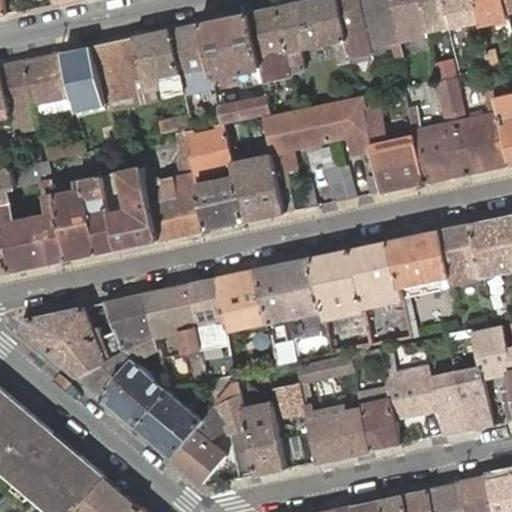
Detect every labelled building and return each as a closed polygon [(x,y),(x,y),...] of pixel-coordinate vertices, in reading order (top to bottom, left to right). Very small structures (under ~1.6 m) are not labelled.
[(308,0),(279,6),(295,72),(307,69),(301,48),(306,47),(315,45),(321,44),(330,42),(335,41),(339,62),(353,59),(353,57),(340,0),(308,0)] [(362,0),(340,0),(353,57),(358,56),(358,51),(373,47),(362,0)] [(391,0),(362,0),(373,47),(373,49),(379,48),(385,46),(393,44),(396,56),(404,55),(400,33),(391,0)] [(420,0),(391,0),(400,33),(404,55),(416,53),(414,40),(424,38),(430,37),(428,32),(420,0)] [(442,0),(420,0),(428,32),(436,30),(441,29),(449,27),(442,0)] [(442,0),(449,27),(458,25),(463,24),(470,22),(480,21),(479,18),(474,0),(442,0)] [(474,0),(479,18),(480,21),(480,22),(509,17),(508,10),(507,7),(505,0),(474,0)] [(279,75),(295,72),(279,6),(250,13),(265,78),(270,77),(279,75)] [(258,84),(266,83),(265,78),(250,13),(201,23),(214,78),(235,73),(241,72),(243,82),(250,81),(248,71),(255,69),(258,84)] [(206,86),(216,84),(214,78),(201,23),(171,29),(182,74),(185,86),(185,90),(200,87),(206,86)] [(171,29),(137,36),(150,90),(150,91),(152,100),(166,97),(164,91),(185,86),(182,74),(171,29)] [(108,101),(150,91),(150,90),(137,36),(92,46),(108,101)] [(77,108),(80,118),(87,116),(85,109),(92,108),(97,106),(109,104),(108,101),(92,46),(63,52),(75,97),(77,108)] [(488,56),(487,51),(479,53),(481,60),(489,59),(488,56)] [(63,52),(25,60),(36,106),(37,113),(44,112),(42,105),(75,97),(63,52)] [(489,59),(491,67),(500,65),(497,54),(488,56),(489,59)] [(26,130),(41,126),(38,117),(37,113),(36,106),(25,60),(0,65),(13,115),(14,121),(15,126),(25,124),(26,130)] [(0,65),(0,124),(8,123),(6,117),(13,115),(0,65)] [(445,68),(438,70),(440,79),(447,77),(445,68)] [(415,131),(416,136),(427,183),(469,174),(458,122),(449,79),(448,77),(447,77),(440,79),(439,79),(449,124),(423,129),(418,107),(410,109),(415,131)] [(458,122),(469,174),(511,164),(511,162),(498,101),(489,103),(492,115),(468,120),(459,77),(449,79),(458,122)] [(361,95),(364,94),(369,93),(367,83),(359,84),(361,95)] [(109,104),(111,110),(131,105),(136,104),(152,100),(150,91),(108,101),(109,104)] [(511,95),(502,98),(497,99),(498,101),(511,162),(511,95)] [(225,123),(225,122),(265,114),(273,113),(269,96),(262,98),(242,101),(242,100),(220,104),(225,123)] [(286,100),(288,110),(304,106),(301,96),(286,100)] [(77,108),(75,97),(42,105),(44,112),(37,113),(38,117),(77,108)] [(297,210),(291,185),(294,185),(291,170),(300,168),(295,147),(351,134),(355,153),(375,148),(367,109),(364,97),(266,118),(268,128),(270,137),(274,153),(281,188),(287,213),(296,211),(297,210)] [(367,109),(375,148),(380,175),(384,192),(427,183),(416,136),(398,140),(388,143),(387,138),(382,114),(381,109),(381,106),(367,109)] [(157,120),(160,132),(186,127),(184,115),(157,120)] [(235,164),(235,162),(225,122),(225,123),(216,124),(217,131),(197,135),(196,128),(196,129),(187,131),(197,173),(235,164)] [(264,139),(270,137),(268,128),(262,129),(264,139)] [(187,176),(197,174),(197,173),(187,131),(177,133),(187,176)] [(47,148),(50,160),(88,152),(86,140),(47,148)] [(324,147),(329,167),(342,164),(338,144),(324,147)] [(25,165),(44,161),(42,151),(23,155),(25,165)] [(248,221),(287,213),(281,188),(274,153),(265,155),(266,162),(258,164),(253,165),(245,166),(244,160),(235,162),(235,164),(238,175),(248,221)] [(342,164),(350,199),(358,198),(350,162),(342,164)] [(336,202),(350,199),(342,164),(329,167),(336,202)] [(119,248),(160,239),(149,188),(144,167),(122,172),(104,175),(104,177),(112,212),(119,248)] [(160,239),(210,229),(199,183),(197,174),(187,176),(181,178),(176,179),(175,176),(161,179),(163,190),(166,200),(161,202),(158,191),(156,191),(155,186),(149,188),(160,239)] [(210,229),(248,221),(238,175),(199,183),(210,229)] [(384,192),(380,175),(370,178),(374,194),(384,192)] [(71,258),(119,248),(112,212),(104,177),(85,181),(85,179),(64,183),(55,185),(56,194),(63,218),(71,258)] [(10,188),(17,219),(24,217),(29,216),(36,215),(51,212),(48,196),(44,180),(19,186),(10,188)] [(306,195),(309,208),(319,206),(316,193),(306,195)] [(511,215),(474,224),(485,277),(494,275),(507,272),(511,270),(511,215)] [(0,273),(13,271),(1,222),(0,222),(0,273)] [(474,224),(442,231),(454,284),(485,277),(474,224)] [(442,231),(391,241),(400,275),(403,287),(442,279),(444,289),(454,287),(454,284),(442,231)] [(391,241),(352,250),(365,307),(383,304),(387,303),(405,299),(405,297),(403,287),(400,275),(391,241)] [(352,250),(313,258),(321,283),(318,284),(326,310),(328,319),(365,310),(366,310),(365,307),(352,250)] [(313,258),(260,269),(271,322),(285,319),(290,318),(295,317),(301,316),(306,315),(315,313),(326,310),(318,284),(321,283),(313,258)] [(271,322),(260,269),(220,278),(232,333),(233,337),(264,332),(272,330),(271,322)] [(494,275),(485,277),(487,287),(496,285),(494,275)] [(220,278),(191,284),(200,325),(201,330),(202,335),(224,330),(224,332),(225,335),(225,337),(227,347),(229,356),(208,359),(212,380),(216,379),(239,374),(235,353),(234,345),(233,337),(232,333),(220,278)] [(442,279),(403,287),(405,297),(444,289),(442,279)] [(191,284),(149,293),(156,328),(158,334),(163,333),(200,325),(191,284)] [(107,302),(127,351),(158,334),(156,328),(149,293),(107,302)] [(25,328),(81,376),(114,358),(101,324),(95,326),(87,306),(28,319),(25,328)] [(417,320),(410,321),(413,332),(419,331),(417,320)] [(504,323),(473,329),(477,345),(482,364),(484,376),(505,373),(511,371),(511,380),(506,381),(511,408),(511,349),(510,350),(504,323)] [(202,335),(201,330),(182,334),(186,352),(205,348),(202,335)] [(114,358),(81,376),(103,395),(136,358),(160,346),(158,334),(127,351),(114,358)] [(273,347),(280,364),(296,358),(290,341),(273,347)] [(393,346),(382,348),(384,359),(386,374),(397,372),(393,346)] [(382,348),(353,354),(355,365),(384,359),(382,348)] [(353,354),(338,357),(341,372),(355,369),(356,368),(355,365),(353,354)] [(158,364),(164,362),(163,357),(163,356),(156,357),(158,364)] [(338,357),(299,366),(302,381),(310,379),(341,372),(338,357)] [(136,358),(103,395),(141,427),(171,389),(136,358)] [(470,430),(495,424),(484,376),(482,364),(457,369),(470,430)] [(432,374),(430,365),(397,372),(386,374),(387,379),(387,382),(388,387),(432,374)] [(457,369),(432,374),(440,408),(446,435),(470,430),(457,369)] [(423,412),(440,408),(432,374),(388,387),(392,400),(396,418),(423,412)] [(205,419),(175,456),(206,483),(229,455),(211,440),(229,425),(232,431),(241,479),(260,474),(254,450),(253,443),(251,430),(249,426),(246,407),(241,379),(240,379),(238,379),(216,404),(211,410),(212,412),(205,419)] [(310,379),(302,381),(307,405),(315,403),(310,379)] [(299,382),(279,386),(277,387),(283,418),(305,414),(299,382)] [(372,451),(402,444),(396,418),(392,400),(388,387),(387,382),(376,384),(378,393),(380,403),(363,406),(363,408),(372,451)] [(63,439),(0,384),(0,467),(53,511),(78,511),(108,477),(83,455),(81,458),(76,454),(76,453),(76,451),(75,450),(74,449),(73,447),(72,446),(71,445),(69,444),(68,443),(66,442),(64,442),(63,441),(61,441),(63,439)] [(171,389),(141,427),(175,456),(205,419),(194,410),(171,389)] [(380,403),(378,393),(361,397),(363,406),(380,403)] [(275,401),(246,407),(249,426),(251,430),(253,443),(254,450),(260,474),(289,468),(275,401)] [(318,418),(349,411),(347,402),(316,409),(318,418)] [(318,462),(357,454),(349,411),(318,418),(316,409),(315,403),(307,405),(318,462)] [(357,454),(372,451),(363,408),(349,411),(357,454)] [(440,408),(423,412),(429,438),(446,435),(440,408)] [(511,511),(511,471),(490,476),(498,511),(511,511)] [(498,511),(490,476),(463,482),(468,511),(498,511)] [(137,511),(143,506),(108,477),(78,511),(137,511)] [(468,511),(463,482),(431,488),(436,511),(468,511)] [(436,511),(431,488),(405,494),(409,511),(436,511)] [(409,511),(405,494),(383,499),(386,511),(409,511)] [(386,511),(383,499),(356,505),(357,511),(386,511)]
